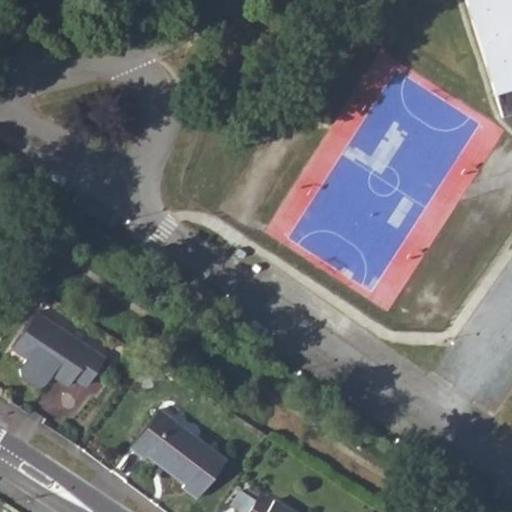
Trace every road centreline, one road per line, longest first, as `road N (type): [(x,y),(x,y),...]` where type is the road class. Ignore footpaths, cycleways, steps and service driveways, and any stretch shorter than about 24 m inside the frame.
road 1 (residential): [(128,186),(168,227),(511,476)]
road 2 (residential): [(0,104),(128,186)]
road 3 (residential): [(128,186),(159,142),(163,105),(136,51)]
road 4 (residential): [(0,89),(136,51)]
road 5 (tertiary): [(98,511),(0,435)]
